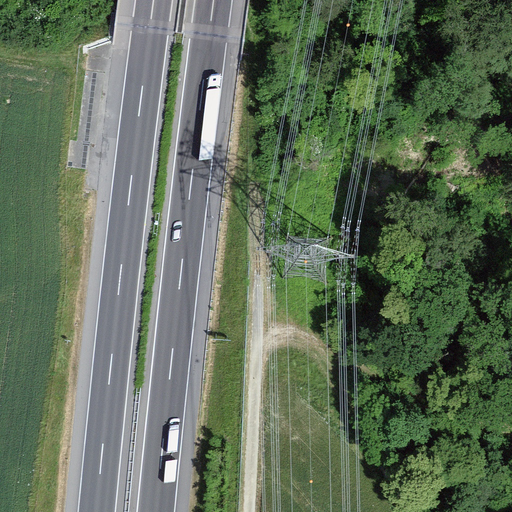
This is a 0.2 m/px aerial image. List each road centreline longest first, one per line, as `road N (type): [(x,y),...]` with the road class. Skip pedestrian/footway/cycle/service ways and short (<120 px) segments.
road 1 (motorway): [(156,511),(214,0)]
road 2 (motorway): [(154,0),(96,511)]
road 3 (track): [(249,511),(258,339),(266,334),(295,332),(388,385),(511,433)]
